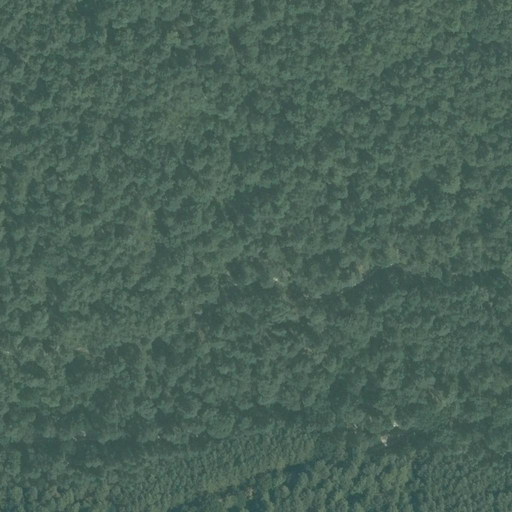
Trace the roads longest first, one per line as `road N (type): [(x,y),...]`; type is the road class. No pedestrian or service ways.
road 1 (track): [(0,437),(424,418)]
road 2 (track): [(196,511),(424,418)]
